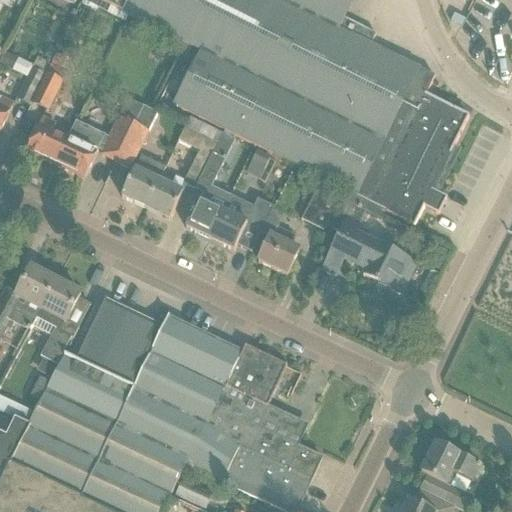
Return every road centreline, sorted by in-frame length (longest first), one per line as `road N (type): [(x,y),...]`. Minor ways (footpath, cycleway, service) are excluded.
road 1 (unclassified): [(408,386),(0,190)]
road 2 (unclassified): [(408,386),(511,189)]
road 3 (unclassified): [(511,115),(459,77),(422,0)]
road 4 (unclassified): [(349,511),(408,386)]
